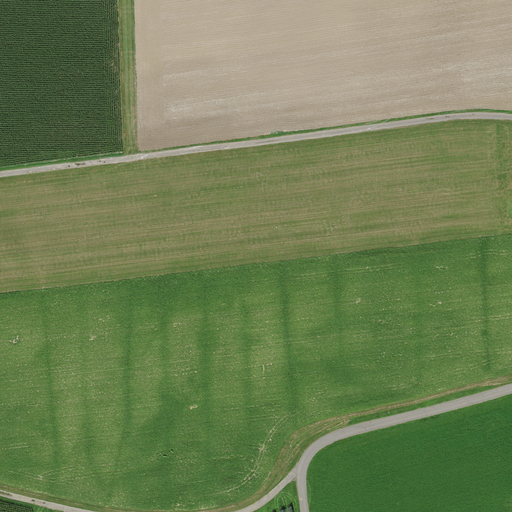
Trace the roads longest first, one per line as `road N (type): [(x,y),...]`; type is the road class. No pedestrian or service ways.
road 1 (track): [(511,118),(450,117),(0,175)]
road 2 (track): [(307,511),(304,465),(332,438),(511,391)]
